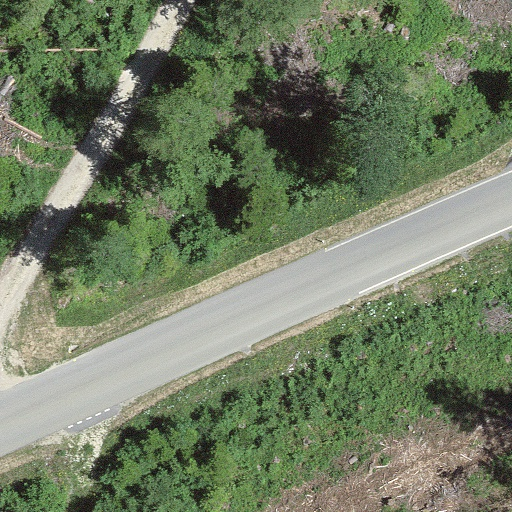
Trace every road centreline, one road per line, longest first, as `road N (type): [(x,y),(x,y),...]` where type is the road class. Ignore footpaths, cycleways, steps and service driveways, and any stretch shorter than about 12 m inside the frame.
road 1 (secondary): [(0,423),(511,204)]
road 2 (track): [(0,311),(187,0)]
